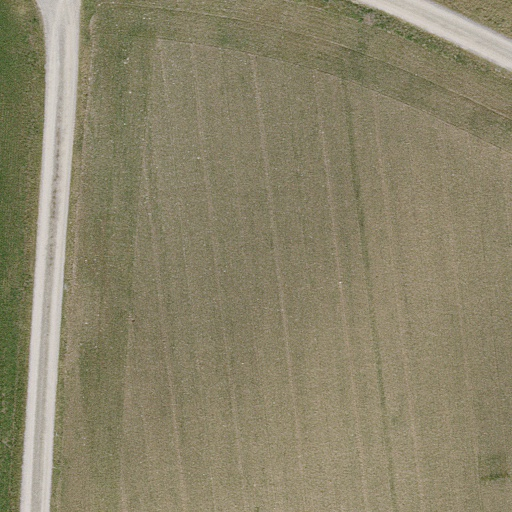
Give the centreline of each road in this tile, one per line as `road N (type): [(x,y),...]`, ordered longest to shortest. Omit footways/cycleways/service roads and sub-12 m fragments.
road 1 (track): [(50,0),(26,511)]
road 2 (track): [(396,0),(511,56)]
